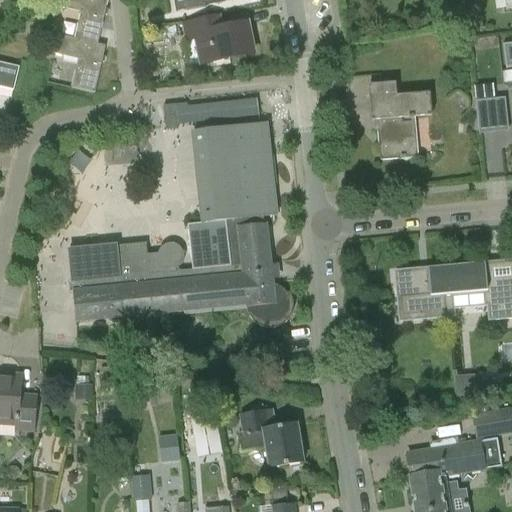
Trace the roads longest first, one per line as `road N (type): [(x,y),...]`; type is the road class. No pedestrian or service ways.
road 1 (residential): [(0,258),(25,152),(53,125),(123,103),(302,81)]
road 2 (residential): [(358,511),(320,228)]
road 3 (residential): [(320,228),(511,209)]
road 4 (residential): [(320,228),(302,81)]
